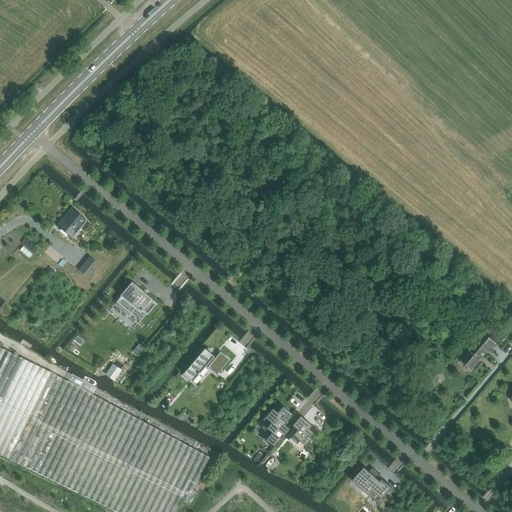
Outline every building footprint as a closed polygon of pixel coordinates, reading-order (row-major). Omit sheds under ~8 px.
[(71,209),(56,226),(71,238),(86,221),(71,209)] [(78,269),(87,277),(98,264),(89,256),(78,269)] [(143,291),(142,290),(141,291),(137,287),(136,288),(131,284),(120,297),(116,302),(130,314),(131,313),(134,309),(139,313),(141,311),(142,312),(142,311),(146,314),(147,315),(156,304),(151,300),(148,298),(144,296),(141,293),(142,292),(143,291)] [(496,343),(483,332),(461,358),(473,369),(496,343)] [(73,341),(80,345),(83,341),(77,336),(73,341)] [(0,455),(64,487),(115,511),(174,511),(181,499),(186,503),(189,505),(197,493),(193,490),(209,457),(108,404),(6,351),(5,351),(2,349),(0,347),(0,455)] [(204,348),(183,374),(192,382),(204,368),(215,377),(229,360),(219,352),(215,358),(204,348)] [(265,428),(271,433),(265,440),(273,446),(271,448),(272,448),(288,429),(283,425),(292,415),(282,406),(276,413),(272,409),(264,418),(270,423),(265,428)] [(296,444),(298,441),(305,446),(311,439),(309,438),(313,433),(308,429),(311,426),(299,416),(291,426),(296,430),(289,438),(296,444)] [(371,470),(369,472),(364,467),(354,479),(352,481),(369,496),(373,491),(383,499),(385,497),(392,488),(371,470)]
